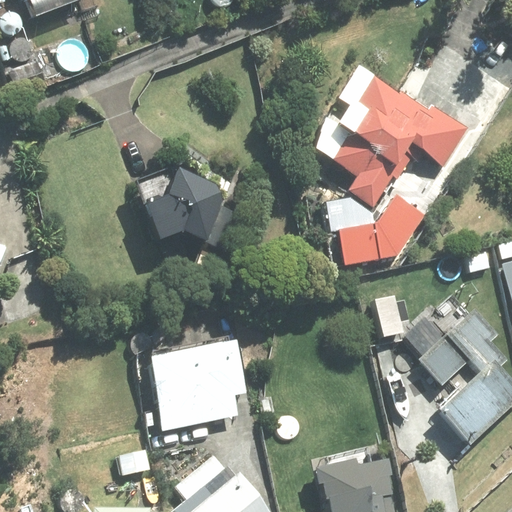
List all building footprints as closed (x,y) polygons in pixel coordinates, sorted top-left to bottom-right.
[(24,0),(32,20),(82,0),(24,0)] [(0,48),(0,55),(3,63),(9,60),(4,47),(0,48)] [(31,66),(40,88),(60,80),(51,57),(31,66)] [(26,67),(6,74),(15,97),(34,90),(26,67)] [(347,135),(330,162),(356,179),(347,193),(372,209),(392,178),(396,181),(409,162),(402,158),(409,146),(441,167),(465,131),(430,108),(427,113),(400,95),(398,98),(371,80),(339,130),(347,135)] [(193,249),(182,276),(201,284),(229,220),(209,212),(215,197),(161,173),(122,189),(147,249),(171,239),(193,249)] [(511,243),(497,246),(500,261),(511,258),(511,243)] [(486,253),(465,258),(469,274),(489,269),(486,253)] [(354,283),(357,295),(365,294),(362,281),(354,283)] [(397,298),(375,303),(383,340),(405,335),(397,298)] [(489,344),(497,337),(473,311),(418,362),(441,387),(468,362),(480,375),(437,415),(468,448),(511,408),(511,381),(499,367),(506,362),(489,344)] [(234,345),(145,362),(160,433),(235,418),(231,399),(244,396),(234,345)] [(277,403),(262,407),(265,422),(280,419),(277,403)] [(140,455),(113,460),(117,479),(144,473),(140,455)] [(211,458),(174,489),(184,502),(172,511),(264,511),(236,477),(231,482),(211,458)] [(327,511),(391,511),(391,509),(393,508),(387,479),(390,479),(386,462),(354,469),(352,463),(313,472),(317,488),(320,486),(324,503),(325,503),(327,511)]
